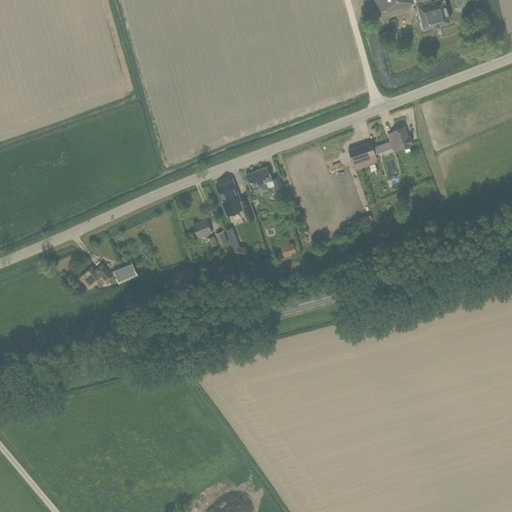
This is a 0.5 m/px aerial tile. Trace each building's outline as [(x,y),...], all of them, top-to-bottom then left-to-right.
[(375,0),(379,11),(414,0),(421,0),(422,2),(417,3),(423,27),(450,20),(444,0),(375,0)] [(408,136),(404,126),(393,130),(394,133),(388,135),(393,149),(399,147),(412,143),(410,135),(408,136)] [(377,158),(371,141),(348,148),(356,169),(369,165),(371,172),(377,170),(374,163),(377,158)] [(283,190),(278,176),(271,179),(267,166),(246,174),(252,189),(261,185),(262,188),(273,184),(276,192),(283,190)] [(242,208),(232,179),(216,185),(226,213),(242,208)] [(253,215),(248,199),(241,201),(247,217),(253,215)] [(347,221),(349,227),(372,219),(370,213),(347,221)] [(212,232),(207,218),(193,223),(198,237),(212,232)] [(226,229),(235,251),(246,253),(246,246),(240,245),(232,226),(226,229)] [(228,242),(223,230),(215,233),(219,245),(228,242)] [(217,244),(214,235),(209,237),(212,246),(217,244)] [(294,244),(293,241),(281,245),(284,257),(292,254),(291,252),(296,251),(296,250),(297,249),(296,243),(294,244)] [(113,270),(119,282),(137,274),(132,262),(113,270)] [(95,269),(91,266),(80,276),(89,287),(96,281),(100,286),(112,275),(102,263),(95,269)]
